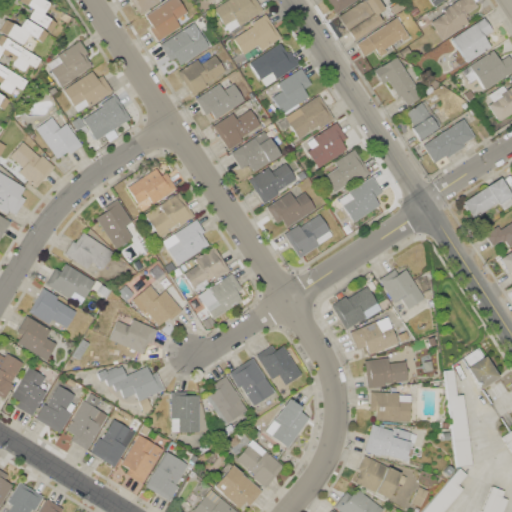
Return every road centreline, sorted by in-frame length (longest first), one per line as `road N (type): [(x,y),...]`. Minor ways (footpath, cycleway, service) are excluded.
road 1 (residential): [(93,0),(327,359),(337,433),(318,479),(291,511)]
road 2 (secondary): [(511,330),(294,0)]
road 3 (residential): [(511,146),(217,351),(192,356)]
road 4 (residential): [(0,303),(72,200),(176,126)]
road 5 (residential): [(128,511),(0,432)]
